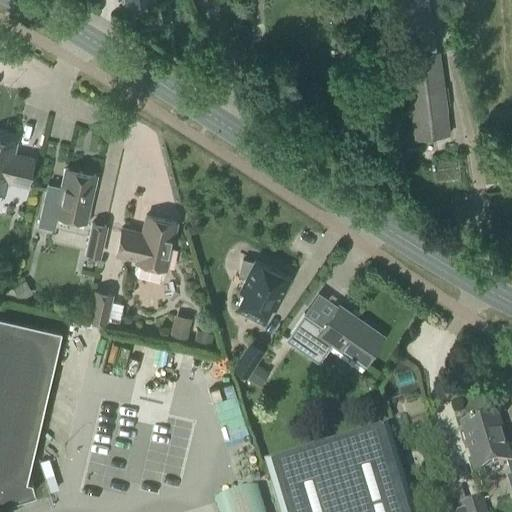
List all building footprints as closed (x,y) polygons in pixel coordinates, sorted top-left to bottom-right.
[(396,0),(415,145),(449,141),(438,59),(436,59),(428,0),(396,0)] [(194,34),(195,44),(205,43),(204,33),(194,34)] [(27,185),(32,161),(32,159),(12,154),(15,142),(0,138),(0,191),(3,192),(6,180),(27,185)] [(61,186),(46,183),(36,225),(54,228),(57,215),(85,221),(95,175),(65,168),(61,186)] [(163,277),(165,268),(176,222),(146,215),(142,233),(121,228),(115,254),(136,259),(135,262),(137,262),(135,271),(138,275),(159,280),(163,277)] [(99,255),(105,226),(92,223),(86,252),(99,255)] [(254,259),(253,262),(239,289),(243,291),(235,308),(262,321),(270,305),(274,307),(289,277),(254,259)] [(104,323),(111,295),(95,291),(88,319),(104,323)] [(285,339),(318,362),(332,343),(363,364),(383,336),(338,305),(323,326),(303,313),(285,339)] [(0,501),(34,491),(31,479),(25,478),(60,328),(0,314),(0,501)] [(245,375),(262,350),(249,341),(232,366),(245,375)] [(477,473),(509,463),(495,417),(463,427),(477,473)] [(413,511),(388,430),(266,467),(279,511),(413,511)] [(264,511),(257,490),(216,503),(218,511),(264,511)] [(486,511),(482,500),(462,506),(464,511),(462,511),(486,511)]
